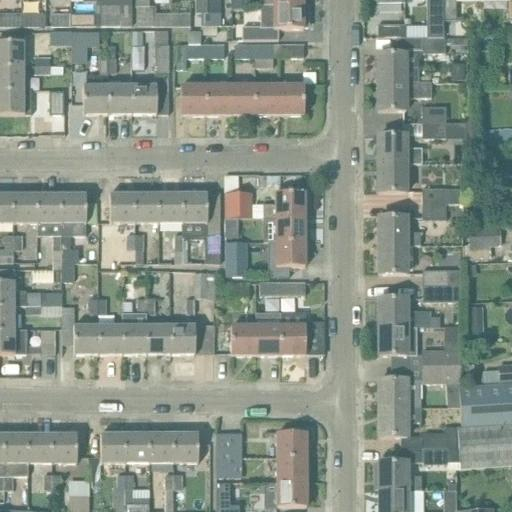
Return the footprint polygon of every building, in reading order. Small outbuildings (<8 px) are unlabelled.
[(149,0),(134,0),(135,9),(137,9),(137,29),(170,29),(170,16),(154,16),(154,9),(149,9),(149,0)] [(194,0),(195,17),(201,16),(201,29),(231,29),(231,21),(221,21),(221,15),(206,16),(206,0),(194,0)] [(417,0),(420,2),(423,3),(427,4),(427,41),(443,41),(442,0),(417,0)] [(442,0),(443,23),(456,23),(455,4),(482,4),(481,0),(442,0)] [(511,22),(511,0),(481,0),(482,4),(507,3),(508,22),(511,22)] [(94,17),(94,29),(131,29),(131,1),(94,1),(94,4),(94,17)] [(231,1),(231,12),(245,12),(249,9),(249,1),(231,1)] [(308,30),(308,18),(303,18),(302,8),(273,8),(260,8),(260,30),(260,31),(272,30),(272,33),(278,33),(303,32),(303,30),(308,30)] [(70,29),(70,16),(50,16),(50,29),(70,29)] [(94,29),(94,17),(70,16),(70,29),(94,29)] [(170,16),(170,29),(190,29),(190,16),(170,16)] [(0,29),(22,30),(22,17),(0,17),(0,29)] [(46,29),(46,17),(22,17),(22,30),(37,30),(46,29)] [(377,57),(377,85),(419,85),(418,63),(421,57),(445,56),(445,47),(467,47),(467,41),(456,41),(443,41),(427,41),(406,41),(406,28),(377,28),(377,41),(397,41),(397,57),(377,57)] [(260,30),(242,30),(242,44),(247,44),(278,44),(278,33),(272,33),(272,30),(260,31),(260,30)] [(199,35),(188,35),(188,47),(199,47),(199,35)] [(71,36),(50,36),(50,50),(71,49),(71,36)] [(0,70),(23,70),(23,45),(0,45),(0,70)] [(186,73),(186,61),(186,48),(176,48),(176,73),(186,73)] [(205,61),(205,48),(186,48),(186,61),(201,61),(205,61)] [(224,60),(223,48),(205,48),(205,61),(224,60)] [(156,88),(156,118),(168,118),(168,49),(155,49),(155,88),(156,88)] [(235,60),(254,60),(254,49),(235,49),(235,60)] [(254,49),(254,60),(278,61),(278,49),(254,49)] [(303,49),(278,49),(278,61),(303,60),(303,49)] [(50,60),(35,61),(35,69),(50,69),(50,60)] [(116,76),(116,62),(108,63),(108,77),(116,76)] [(108,77),(108,63),(99,63),(99,78),(108,78),(108,77)] [(464,66),(451,66),(451,82),(464,82),(464,66)] [(50,69),(35,69),(35,78),(50,78),(50,69)] [(0,70),(0,93),(23,94),(23,70),(0,70)] [(405,101),(431,101),(431,85),(419,85),(377,85),(377,115),(405,115),(405,101)] [(107,118),(107,88),(83,88),(83,120),(84,120),(84,118),(107,118)] [(131,118),(131,88),(107,88),(107,118),(131,118)] [(155,88),(131,88),(131,118),(155,118),(155,119),(156,119),(156,118),(156,88),(155,88)] [(205,119),(204,89),(180,89),(180,119),(205,119)] [(229,89),(204,89),(205,119),(229,119),(229,89)] [(254,89),(229,89),(229,119),(254,119),(254,89)] [(278,89),(254,89),(254,119),(279,119),(278,89)] [(303,89),(278,89),(279,119),(303,118),(303,89)] [(23,94),(0,93),(0,118),(31,118),(31,94),(23,94)] [(50,109),(50,118),(65,118),(65,94),(50,94),(50,109)] [(421,111),(421,126),(445,126),(445,111),(421,111)] [(445,126),(421,126),(422,142),(446,142),(445,126)] [(377,139),(377,167),(405,167),(422,167),(421,151),(405,152),(405,139),(377,139)] [(405,167),(377,167),(377,196),(405,196),(405,167)] [(421,206),(446,206),(463,206),(463,192),(421,192),(421,206)] [(487,194),(472,194),(473,206),(487,206),(487,194)] [(205,198),(183,198),(183,227),(183,238),(184,246),(205,246),(205,267),(220,267),(219,200),(206,201),(206,196),(205,196),(205,198)] [(250,221),(250,208),(250,196),(224,196),(224,200),(224,221),(238,221),(250,221)] [(304,222),(304,196),(274,196),(274,210),(272,208),(250,208),(250,221),(262,221),(262,222),(275,222),(304,222)] [(70,239),(85,239),(85,197),(84,197),(84,198),(61,198),(62,239),(70,239)] [(109,228),(134,227),(133,198),(110,198),(110,197),(109,197),(109,228)] [(0,228),(11,228),(11,198),(0,198),(0,228)] [(11,228),(37,228),(37,198),(11,198),(11,228)] [(62,239),(61,198),(37,198),(37,228),(37,239),(53,239),(53,272),(61,272),(61,266),(62,266),(62,254),(62,239)] [(134,227),(158,227),(158,198),(133,198),(134,227)] [(158,227),(183,227),(183,198),(158,198),(158,227)] [(422,224),(446,224),(446,206),(421,206),(422,224)] [(487,226),(486,209),(469,210),(470,227),(487,226)] [(377,220),(378,248),(420,248),(420,235),(406,235),(406,220),(377,220)] [(238,221),(224,221),(224,243),(238,243),(238,221)] [(304,222),(275,222),(275,246),(304,245),(304,222)] [(497,248),(496,230),(468,232),(469,249),(461,250),(462,264),(491,261),(490,249),(497,248)] [(127,238),(126,253),(136,253),(136,238),(127,238)] [(174,238),(174,266),(184,266),(184,246),(183,238),(174,238)] [(13,254),(12,239),(5,239),(6,253),(0,253),(0,265),(14,265),(13,254)] [(12,239),(13,254),(23,254),(22,239),(12,239)] [(70,254),(70,239),(62,239),(62,254),(70,254)] [(270,276),(267,276),(267,281),(288,281),(288,271),(304,271),(304,245),(275,246),(270,246),(270,276)] [(98,265),(111,266),(112,247),(99,248),(98,265)] [(420,248),(378,248),(378,278),(406,278),(406,248),(420,249),(420,248)] [(238,251),(224,251),(224,280),(248,279),(248,269),(239,269),(238,251)] [(73,285),(74,267),(62,266),(61,266),(61,272),(61,285),(73,285)] [(474,267),(465,268),(466,279),(475,279),(474,267)] [(29,272),(30,285),(52,284),(52,271),(29,272)] [(12,294),(12,288),(15,288),(15,272),(0,272),(0,308),(12,308),(12,309),(26,309),(41,309),(61,309),(61,295),(27,295),(26,294),(12,294)] [(422,290),(460,289),(460,274),(422,274),(422,290)] [(215,276),(194,276),(194,302),(196,302),(216,302),(215,276)] [(250,298),(249,285),(230,286),(230,299),(250,298)] [(260,299),(280,299),(280,285),(260,285),(260,299)] [(305,285),(280,285),(280,299),(306,299),(305,285)] [(460,289),(422,290),(422,306),(447,306),(447,302),(461,301),(460,289)] [(98,317),(98,302),(89,302),(89,317),(98,317)] [(106,302),(98,302),(98,317),(107,317),(106,302)] [(147,337),(147,328),(147,317),(147,302),(138,302),(138,317),(122,317),(122,328),(122,337),(122,358),(147,358),(147,337)] [(194,302),(186,302),(186,317),(196,317),(196,302),(194,302)] [(378,302),(378,329),(418,329),(418,315),(406,315),(406,302),(378,302)] [(0,308),(0,332),(12,332),(12,309),(12,308),(0,308)] [(41,309),(26,309),(26,318),(41,318),(41,309)] [(481,309),(466,310),(466,323),(482,322),(481,309)] [(280,317),(255,317),(255,330),(255,359),(280,359),(280,317)] [(302,317),(280,317),(280,359),(305,359),(305,357),(324,357),(324,325),(302,325),(302,317)] [(97,337),(97,328),(73,328),(73,359),(74,359),(74,358),(97,358),(97,337)] [(122,328),(97,328),(97,337),(97,358),(122,358),(122,337),(122,328)] [(170,328),(147,328),(147,337),(147,358),(170,358),(170,337),(170,328)] [(195,328),(170,328),(170,337),(170,358),(193,358),(193,359),(194,359),(195,328)] [(418,329),(378,329),(378,359),(417,359),(417,330),(418,330),(418,329)] [(255,359),(255,330),(230,330),(230,359),(255,359)] [(12,332),(0,332),(0,358),(40,358),(40,350),(26,350),(26,334),(12,334),(12,332)] [(459,353),(422,354),(422,371),(459,370),(459,353)] [(474,364),(465,364),(465,374),(474,374),(474,364)] [(498,373),(483,374),(485,388),(511,386),(511,366),(498,368),(498,373)] [(459,370),(422,371),(422,387),(460,387),(459,370)] [(378,383),(378,411),(421,411),(421,397),(406,398),(406,383),(378,383)] [(511,386),(485,388),(460,390),(461,430),(458,430),(458,431),(511,427),(511,386)] [(421,411),(378,411),(378,441),(406,441),(406,425),(421,425),(421,411)] [(511,427),(458,431),(457,452),(457,468),(511,466),(511,427)] [(422,436),(422,452),(457,452),(458,431),(458,430),(443,430),(443,436),(422,436)] [(196,438),(174,438),(174,467),(197,467),(197,436),(196,436),(196,438)] [(229,485),(241,485),(240,436),(215,436),(215,485),(229,485)] [(276,436),(276,461),(305,461),(305,436),(276,436)] [(75,438),(51,438),(51,467),(75,467),(76,437),(75,437),(75,438)] [(125,467),(125,438),(101,438),(101,437),(100,437),(100,467),(125,467)] [(4,438),(3,494),(13,493),(13,480),(27,480),(27,467),(27,438),(4,438)] [(51,438),(27,438),(27,467),(51,467),(51,438)] [(149,438),(125,438),(125,467),(149,467),(149,438)] [(174,438),(149,438),(149,467),(174,467),(174,438)] [(457,452),(422,452),(422,468),(457,468),(457,452)] [(276,461),(276,486),(306,486),(305,461),(276,461)] [(378,465),(378,493),(421,493),(421,479),(406,479),(406,465),(378,465)] [(44,478),(44,493),(61,493),(61,478),(44,478)] [(126,511),(126,508),(126,478),(116,478),(116,491),(113,491),(113,508),(117,508),(116,511),(126,511)] [(173,511),(172,493),(175,493),(174,478),(165,478),(165,511),(173,511)] [(67,511),(87,511),(88,485),(69,485),(67,511)] [(215,485),(215,511),(238,511),(238,509),(229,509),(229,485),(215,485)] [(276,486),(264,486),(265,511),(276,511),(306,511),(306,486),(276,486)] [(421,493),(378,493),(378,511),(424,511),(424,493),(421,493)]
